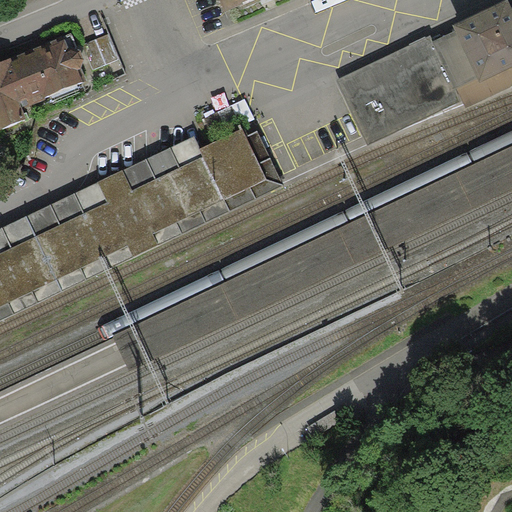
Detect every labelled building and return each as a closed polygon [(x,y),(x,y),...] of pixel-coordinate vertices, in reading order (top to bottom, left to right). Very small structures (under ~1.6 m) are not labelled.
[(220,0),(225,12),(252,0),(220,0)] [(414,43),(336,81),(368,146),(462,101),(465,108),(487,98),(511,85),(511,5),(511,6),(508,0),(503,0),(479,12),(452,25),(455,31),(433,41),(429,35),(414,43)] [(109,34),(83,45),(94,70),(120,59),(109,34)] [(82,81),(77,70),(81,67),(84,58),(80,49),(71,48),(68,49),(63,36),(11,58),(31,105),(45,99),(44,96),(82,81)] [(0,62),(0,129),(1,131),(26,120),(22,109),(31,105),(11,58),(0,62)] [(100,182),(0,230),(0,318),(113,265),(133,255),(282,184),(257,131),(247,136),(244,130),(202,151),(195,137),(125,170),(100,182)]
